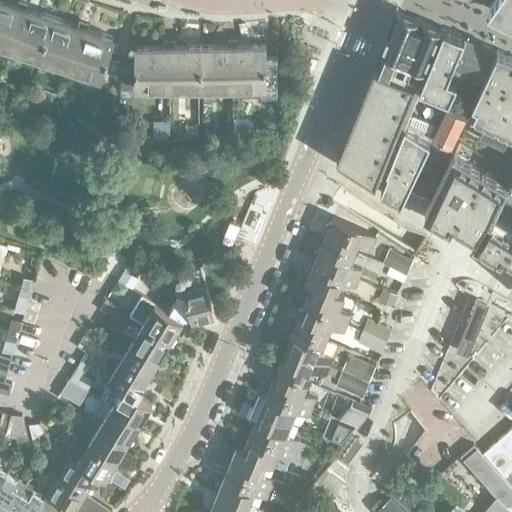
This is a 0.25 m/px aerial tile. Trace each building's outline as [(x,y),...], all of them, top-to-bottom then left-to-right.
[(0,0),(0,40),(101,73),(114,35),(6,0),(0,0)] [(511,0),(493,0),(489,6),(511,17),(511,0)] [(397,7),(380,49),(385,51),(401,58),(418,16),(397,7)] [(418,16),(401,58),(412,62),(425,67),(442,26),(418,16)] [(341,187),(332,202),(345,211),(425,260),(365,402),(375,406),(337,453),(384,488),(427,428),(402,397),(422,382),(474,441),(511,395),(511,186),(449,157),(423,209),(402,196),(449,99),(458,81),(448,76),(466,34),(447,28),(422,88),(373,207),(341,187)] [(497,48),(466,34),(448,76),(458,81),(463,69),(483,77),(497,48)] [(265,42),(135,43),(136,83),(232,83),(232,93),(276,93),(276,57),(265,57),(265,42)] [(511,54),(497,48),(483,77),(472,101),(476,104),(470,116),(471,117),(472,117),(484,123),(478,136),(503,148),(509,135),(511,135),(511,54)] [(416,79),(375,62),(371,71),(376,73),(370,88),(406,102),(416,79)] [(406,102),(370,88),(369,89),(364,87),(355,109),(397,126),(406,102)] [(43,89),(39,104),(54,109),(59,95),(43,89)] [(447,106),(407,186),(425,195),(465,115),(447,106)] [(346,133),(387,150),(397,126),(355,109),(346,133)] [(387,150),(346,133),(336,156),(375,180),(387,150)] [(324,237),(354,250),(360,238),(372,243),(376,234),(332,216),(324,237)] [(239,226),(230,221),(222,239),(231,244),(239,226)] [(320,247),(315,248),(317,253),(315,258),(358,276),(361,268),(362,267),(349,262),(354,250),(324,237),(320,247)] [(405,272),(412,256),(389,247),(382,262),(405,272)] [(336,292),(337,291),(342,280),(354,285),(358,276),(315,258),(306,280),(312,282),(312,281),(336,292)] [(20,286),(31,289),(34,279),(23,276),(20,286)] [(303,302),(347,321),(351,312),(339,307),(344,294),(337,291),(336,292),(312,281),(312,282),(303,302)] [(175,296),(168,308),(182,317),(189,315),(191,321),(213,315),(205,283),(183,289),(184,294),(175,296)] [(28,299),(31,289),(20,286),(17,296),(28,299)] [(390,308),(396,293),(382,287),(376,302),(390,308)] [(142,319),(171,336),(182,317),(168,308),(154,300),(142,319)] [(343,330),(347,321),(303,302),(294,323),(326,337),(331,325),(343,330)] [(18,331),(22,320),(11,317),(8,328),(18,331)] [(363,328),(385,337),(390,327),(367,317),(363,328)] [(131,337),(160,355),(171,336),(142,319),(131,337)] [(286,344),(329,362),(333,354),(321,349),(326,337),(294,323),(286,344)] [(15,341),(18,331),(8,328),(5,338),(15,341)] [(380,349),(385,337),(363,328),(358,340),(380,349)] [(131,337),(119,356),(148,374),(160,355),(131,337)] [(325,372),(329,362),(286,344),(277,365),(308,379),(313,367),(325,372)] [(115,379),(122,383),(137,392),(148,374),(119,356),(119,357),(107,351),(97,368),(115,379)] [(0,352),(0,371),(6,374),(11,356),(0,352)] [(369,379),(375,365),(348,354),(342,368),(369,379)] [(272,377),(268,386),(312,404),(316,395),(304,390),(308,379),(277,365),(272,363),(267,375),(272,377)] [(361,396),(369,379),(342,368),(335,385),(361,396)] [(4,378),(6,374),(0,371),(0,389),(1,389),(8,392),(12,381),(4,378)] [(79,402),(87,389),(69,377),(60,391),(79,402)] [(115,379),(103,398),(110,402),(139,419),(150,400),(137,392),(122,383),(115,379)] [(312,404),(268,386),(264,396),(258,394),(253,405),(259,407),(291,420),(296,408),(308,413),(312,404)] [(356,424),(357,423),(369,408),(350,400),(337,416),(356,424)] [(139,419),(110,402),(99,420),(127,438),(139,419)] [(306,452),(310,442),(286,432),(291,420),(259,407),(251,428),(306,452)] [(29,442),(27,432),(22,414),(10,413),(6,433),(17,436),(20,444),(29,442)] [(337,416),(322,434),(341,442),(356,424),(337,416)] [(88,438),(117,456),(127,438),(99,420),(88,438)] [(32,438),(43,430),(38,422),(29,423),(32,438)] [(511,424),(483,450),(504,474),(511,465),(511,424)] [(242,448),(242,449),(266,460),(266,461),(285,469),(290,455),(303,461),(306,452),(251,428),(242,448)] [(104,476),(117,456),(88,438),(87,440),(77,434),(66,451),(69,453),(70,452),(77,457),(76,458),(97,470),(96,471),(104,476)] [(227,467),(278,489),(281,482),(272,479),(274,476),(262,471),(266,461),(266,460),(242,449),(242,448),(236,445),(227,467)] [(511,511),(511,507),(506,503),(511,497),(511,484),(476,445),(462,457),(496,494),(480,511),(511,511)] [(86,488),(96,471),(97,470),(76,458),(77,457),(70,452),(69,453),(58,471),(86,488)] [(254,488),(267,493),(266,495),(272,498),(276,489),(278,490),(278,489),(227,467),(218,488),(249,501),(254,488)] [(115,469),(110,478),(124,487),(129,478),(115,469)] [(6,511),(25,482),(7,470),(0,481),(0,508),(5,511),(6,511)] [(70,511),(71,511),(86,488),(58,471),(44,493),(49,511),(64,511),(66,511),(67,510),(70,511)] [(49,511),(44,493),(38,490),(40,487),(37,475),(28,477),(26,482),(25,482),(6,511),(49,511)] [(380,498),(372,506),(377,511),(413,511),(417,509),(393,484),(386,491),(391,496),(384,503),(380,498)] [(210,508),(218,511),(244,511),(249,501),(218,488),(210,508)] [(309,511),(349,511),(334,500),(333,501),(325,495),(318,503),(317,502),(309,511)] [(472,511),(457,499),(445,511),(472,511)]
